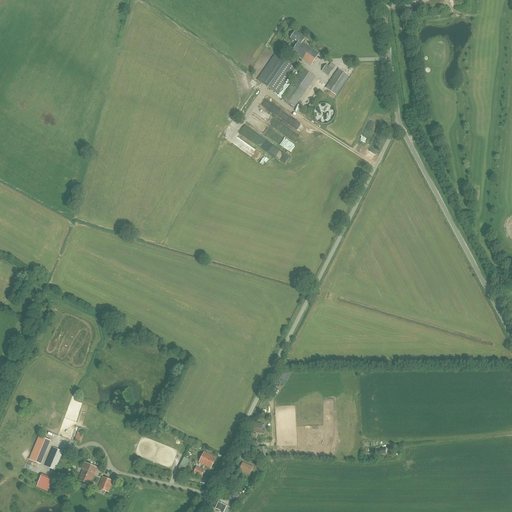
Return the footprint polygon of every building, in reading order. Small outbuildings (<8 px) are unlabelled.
[(290,38),(298,43),(301,45),(302,42),(305,38),(295,31),(290,38)] [(319,54),(302,42),(301,45),(298,43),(292,52),(311,65),(319,54)] [(277,94),(295,68),(276,55),(258,80),(277,94)] [(335,66),(331,63),(329,66),(327,64),(322,71),(329,76),(335,66)] [(295,106),(306,91),(316,77),(303,68),(283,97),(295,106)] [(339,69),(326,88),(336,95),(349,76),(339,69)] [(324,107),(323,107),(320,111),(325,114),(331,103),(328,101),(324,107)] [(264,433),(265,429),(264,429),(265,425),(255,423),(254,432),(264,433)] [(47,447),(36,443),(29,459),(40,464),(47,447)] [(53,447),(45,466),(55,470),(63,451),(53,447)] [(256,448),(254,448),(255,458),(264,456),(262,447),(256,448)] [(204,452),(199,462),(211,468),(216,458),(204,452)] [(184,457),(177,471),(182,474),(190,460),(184,457)] [(84,462),(82,469),(83,469),(79,480),(90,484),(97,468),(84,462)] [(253,467),(243,462),(239,470),(249,475),(253,467)] [(194,473),(192,476),(197,478),(198,475),(202,476),(205,470),(197,466),(194,473)] [(42,474),(38,485),(50,490),(54,479),(42,474)] [(109,492),(113,481),(102,477),(98,488),(109,492)] [(220,511),(227,511),(229,507),(218,502),(216,508),(221,510),(220,511)]
